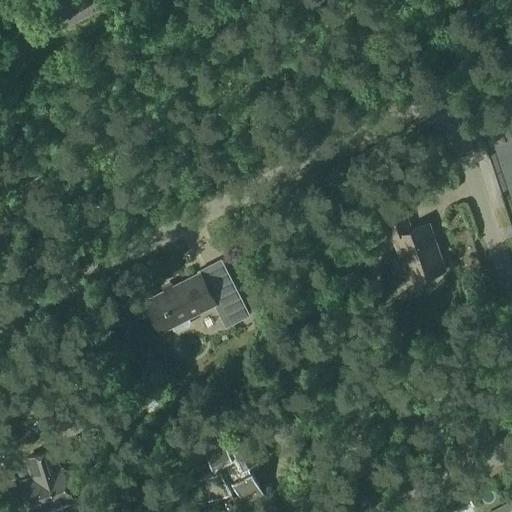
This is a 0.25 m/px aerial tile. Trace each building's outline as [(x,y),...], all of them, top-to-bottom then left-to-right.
[(382,221),(388,239),(393,238),(409,284),(445,271),(429,224),(411,231),(405,213),(382,221)] [(221,262),(197,274),(213,305),(213,306),(225,328),(248,316),(221,262)] [(197,275),(144,302),(159,330),(169,324),(174,333),(190,325),(187,319),(213,306),(213,305),(197,274),(197,275)] [(197,480),(208,501),(237,487),(245,504),(264,494),(249,464),(269,454),(259,434),(228,449),(220,433),(201,442),(215,471),(197,480)] [(22,483),(31,511),(40,511),(73,502),(63,470),(60,471),(53,450),(27,458),(32,472),(34,471),(37,478),(22,483)]
